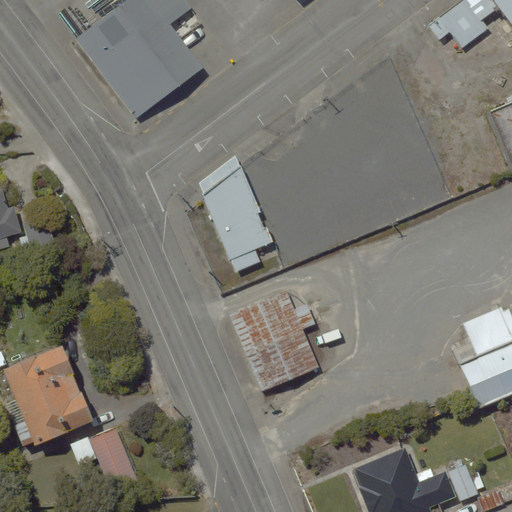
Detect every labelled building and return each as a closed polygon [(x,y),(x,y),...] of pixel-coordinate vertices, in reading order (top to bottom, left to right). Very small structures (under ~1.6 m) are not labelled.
[(186,29),(165,0),(89,0),(58,23),(105,88),(186,29)] [(511,0),(455,0),(425,23),(436,39),(447,32),(470,64),(511,32),(511,0)] [(436,182),(376,44),(321,68),(381,205),(436,182)] [(511,65),(468,85),(498,154),(511,147),(511,65)] [(226,154),(188,182),(220,253),(257,237),(226,154)] [(263,281),(213,302),(251,390),(301,368),(263,281)] [(511,319),(440,351),(459,394),(511,371),(511,319)] [(35,343),(0,362),(0,416),(17,447),(75,414),(35,343)] [(139,482),(113,422),(67,442),(78,467),(97,458),(112,494),(139,482)] [(395,442),(343,465),(363,511),(416,511),(424,509),(418,494),(434,487),(423,462),(407,468),(395,442)]
